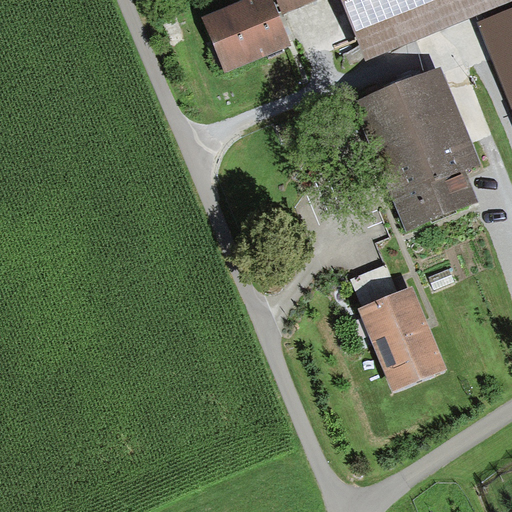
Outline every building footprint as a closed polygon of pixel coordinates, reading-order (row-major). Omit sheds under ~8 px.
[(238,0),(203,14),(226,71),(292,44),(274,0),(238,0)] [(278,0),(284,14),(316,0),(341,0),(367,60),(507,0),(278,0)] [(511,8),(479,22),(511,105),(511,8)] [(395,199),(408,232),(480,202),(468,173),(482,166),(441,67),(352,103),(392,201),(395,199)] [(351,279),(363,308),(398,294),(386,265),(351,279)] [(363,308),(359,310),(393,392),(446,370),(412,288),(398,294),(363,308)]
